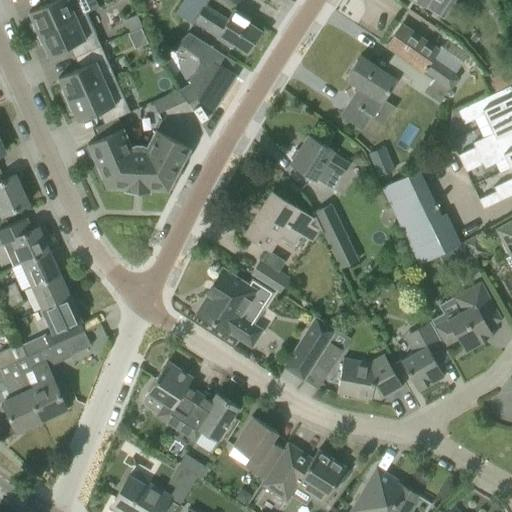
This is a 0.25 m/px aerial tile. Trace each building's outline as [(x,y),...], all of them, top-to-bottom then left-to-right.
[(29,24),(34,35),(85,13),(79,0),(48,0),(49,2),(28,12),(33,22),(29,24)] [(182,0),(174,14),(192,26),(194,23),(215,36),(221,40),(220,41),(231,48),(233,45),(247,53),(261,31),(247,22),(249,19),(234,9),(227,20),(204,6),(207,0),(182,0)] [(416,0),(424,5),(425,5),(439,14),(447,0),(449,0),(452,2),(453,0),(416,0)] [(69,46),(74,57),(100,46),(85,13),(34,35),(39,47),(43,45),(48,55),(69,46)] [(136,15),(125,20),(130,32),(140,27),(141,27),(136,15)] [(401,25),(386,46),(396,52),(434,79),(450,90),(457,79),(455,72),(432,57),(437,50),(418,36),(401,25)] [(140,29),(128,34),(134,48),(146,43),(140,29)] [(188,32),(176,44),(198,58),(199,63),(188,81),(190,83),(179,90),(188,104),(199,97),(214,107),(234,75),(214,62),(220,52),(188,32)] [(59,90),(64,101),(114,78),(100,46),(74,57),(79,68),(58,77),(62,88),(59,90)] [(358,87),(341,114),(357,125),(362,128),(396,79),(394,77),(397,72),(425,91),(434,79),(396,52),(383,71),(360,56),(347,75),(360,83),(358,87)] [(511,63),(488,73),(495,91),(511,83),(511,63)] [(98,112),(103,123),(117,117),(129,112),(114,78),(64,101),(69,112),(72,111),(77,121),(98,112)] [(488,123),(511,111),(511,84),(451,113),(448,131),(484,114),(488,123)] [(178,90),(169,94),(174,106),(185,101),(178,90)] [(169,94),(160,98),(166,109),(174,106),(169,94)] [(166,109),(160,98),(152,102),(157,113),(166,109)] [(461,163),(511,139),(511,111),(488,123),(493,133),(472,143),(474,147),(458,155),(461,163)] [(117,117),(103,123),(92,129),(96,140),(87,144),(97,166),(93,168),(99,179),(102,177),(106,187),(125,188),(125,190),(124,190),(124,192),(130,192),(130,193),(132,194),(132,192),(140,192),(140,194),(143,194),(143,192),(149,192),(149,191),(148,191),(148,189),(167,189),(172,180),(175,182),(181,171),(178,169),(189,147),(156,130),(146,148),(141,146),(135,145),(130,147),(117,117)] [(290,163),(307,174),(332,189),(349,162),(308,135),(298,150),(294,149),(289,157),(292,160),(290,163)] [(509,168),(511,166),(511,139),(461,163),(465,171),(482,164),(484,168),(505,158),(509,168)] [(385,146),(367,153),(377,178),(395,170),(385,147),(385,146)] [(511,194),(511,166),(509,168),(511,173),(511,177),(493,187),(495,191),(478,199),(483,208),(511,194)] [(418,170),(381,188),(418,264),(450,249),(461,243),(446,212),(440,215),(426,186),(418,170)] [(0,215),(1,215),(2,215),(27,204),(14,174),(0,180),(0,215)] [(322,233),(323,233),(313,212),(313,211),(309,217),(271,192),(245,233),(269,249),(278,236),(292,246),(301,232),(311,239),(319,227),(322,233)] [(313,212),(323,233),(340,268),(357,260),(330,204),(313,212)] [(21,262),(22,263),(48,250),(37,227),(30,230),(25,218),(0,229),(0,241),(11,267),(21,262)] [(511,220),(496,229),(511,258),(511,220)] [(477,234),(473,236),(463,242),(471,257),(473,259),(486,253),(477,234)] [(458,264),(471,257),(463,242),(461,243),(450,249),(458,264)] [(22,263),(32,286),(59,274),(48,250),(22,263)] [(250,274),(279,293),(289,277),(260,258),(250,274)] [(206,293),(208,294),(196,312),(228,332),(229,331),(251,346),(262,329),(253,323),(272,293),(252,279),(248,285),(222,268),(206,293)] [(32,286),(43,309),(69,297),(59,274),(32,286)] [(457,338),(465,352),(493,336),(487,327),(501,319),(480,281),(451,297),(459,311),(446,318),(434,324),(445,345),(457,338)] [(0,288),(0,299),(0,300),(18,292),(14,283),(0,288)] [(18,292),(0,300),(4,309),(22,301),(18,292)] [(69,297),(43,309),(53,332),(80,320),(69,297)] [(314,364),(329,342),(328,341),(336,329),(314,316),(281,367),(303,381),(314,364)] [(402,336),(411,352),(399,358),(417,391),(444,376),(437,365),(450,358),(429,321),(402,336)] [(27,357),(14,362),(40,420),(66,408),(65,407),(69,406),(60,385),(56,387),(45,362),(70,350),(65,339),(50,346),(51,346),(27,357)] [(0,369),(14,362),(27,357),(21,345),(20,342),(0,350),(0,369)] [(342,350),(329,342),(314,364),(328,373),(342,350)] [(337,392),(371,399),(371,397),(377,399),(377,396),(383,393),(385,396),(402,387),(383,354),(368,362),(343,357),(337,392)] [(158,415),(177,427),(199,395),(186,386),(192,377),(167,361),(147,392),(165,404),(158,415)] [(0,369),(0,383),(5,381),(12,397),(2,402),(16,431),(40,420),(14,362),(0,369)] [(199,395),(177,427),(177,428),(196,440),(201,432),(216,441),(238,407),(216,393),(210,402),(199,395)] [(243,465),(263,478),(263,479),(282,448),(271,441),(277,432),(251,416),(232,446),(249,456),(243,465)] [(263,478),(259,485),(286,502),(296,487),(322,504),(328,495),(330,496),(339,483),(336,481),(345,467),(318,449),(312,458),(287,442),(283,449),(282,448),(263,479),(263,478)] [(179,465),(169,483),(186,493),(196,476),(179,465)] [(396,483),(397,480),(376,467),(366,484),(349,511),(350,511),(407,511),(408,511),(410,511),(411,511),(418,500),(416,499),(418,496),(396,483)] [(110,505),(122,511),(174,511),(178,505),(169,500),(170,497),(149,484),(147,487),(128,476),(110,505)] [(234,498),(244,504),(250,494),(241,488),(234,498)]
